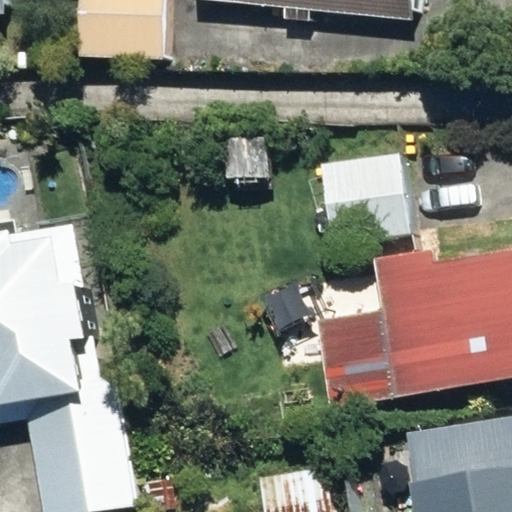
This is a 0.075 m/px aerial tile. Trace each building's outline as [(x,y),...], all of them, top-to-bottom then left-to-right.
[(0,0),(0,19),(19,19),(19,0),(0,0)] [(97,0),(95,63),(177,65),(178,0),(97,0)] [(211,0),(212,2),(425,21),(427,0),(211,0)] [(271,146),(230,146),(230,190),(270,191),(271,146)] [(335,171),(347,251),(423,240),(412,160),(335,171)] [(0,432),(38,426),(52,511),(150,511),(128,383),(114,386),(87,232),(0,246),(0,432)] [(334,326),(346,412),(511,388),(511,260),(452,269),(450,254),(389,264),(397,317),(334,326)] [(511,511),(511,427),(426,440),(436,511),(511,511)] [(268,485),(272,511),(340,511),(334,473),(268,485)] [(156,488),(158,511),(184,511),(182,485),(156,488)]
